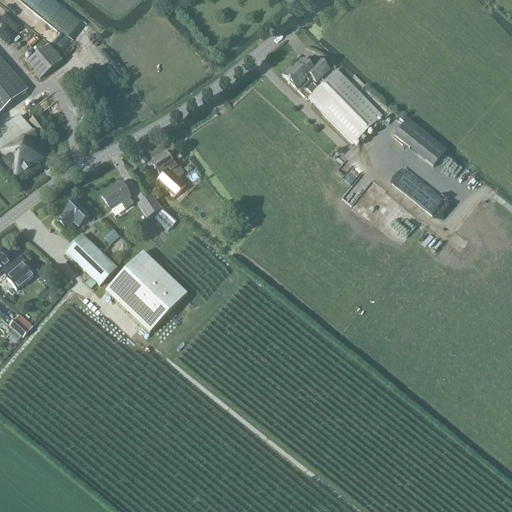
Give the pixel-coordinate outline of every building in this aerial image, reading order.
[(0,8),(0,19),(4,23),(10,17),(0,8)] [(12,20),(6,25),(15,34),(21,29),(12,20)] [(26,64),(40,81),(61,63),(49,48),(43,53),(42,51),(26,64)] [(0,115),(27,92),(0,60),(0,115)] [(283,77),(288,83),(288,84),(289,85),(291,84),(297,90),(307,80),(308,81),(311,79),(316,84),(328,71),(319,61),(310,69),(302,62),(292,72),(290,70),(283,77)] [(382,117),(367,102),(336,71),(330,77),(308,100),(353,146),(382,117)] [(34,144),(38,141),(39,140),(49,134),(37,117),(26,125),(20,117),(0,129),(0,160),(15,181),(39,166),(38,165),(45,160),(34,144)] [(407,121),(394,137),(433,168),(446,152),(407,121)] [(394,137),(385,147),(392,154),(401,143),(394,137)] [(165,154),(165,155),(163,154),(158,157),(158,159),(151,164),(156,173),(157,173),(160,178),(156,183),(174,199),(185,187),(176,179),(183,175),(178,167),(175,169),(165,154)] [(352,184),(339,200),(349,208),(370,181),(344,161),(336,171),(352,184)] [(432,172),(424,184),(409,174),(406,178),(415,184),(406,197),(428,212),(439,196),(439,197),(448,184),(432,172)] [(130,198),(120,184),(111,190),(112,191),(101,198),(110,212),(122,204),(126,210),(133,206),(129,199),(130,198)] [(457,186),(444,199),(453,208),(464,197),(458,192),(461,189),(457,186)] [(359,200),(368,209),(379,196),(370,188),(359,200)] [(147,219),(161,210),(152,196),(137,205),(147,219)] [(65,215),(57,222),(66,231),(73,223),(78,228),(89,218),(75,203),(64,214),(65,215)] [(163,211),(154,220),(167,232),(176,223),(163,211)] [(116,270),(81,237),(65,254),(99,288),(116,270)] [(142,254),(104,294),(149,336),(187,297),(142,254)] [(2,255),(0,256),(0,274),(2,273),(6,278),(13,272),(8,267),(10,266),(6,261),(2,255)] [(6,280),(17,292),(33,278),(23,265),(6,280)] [(23,339),(33,328),(19,316),(10,327),(23,339)]
